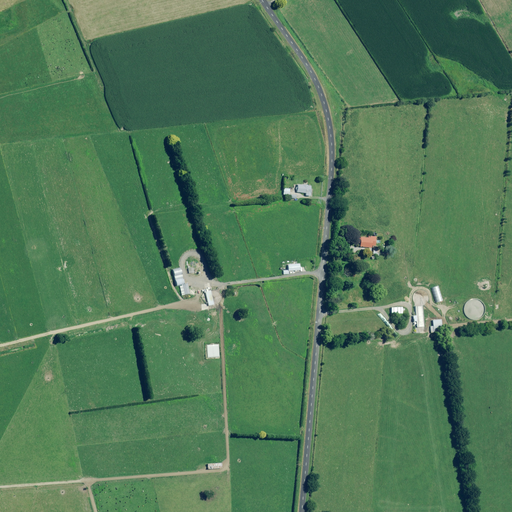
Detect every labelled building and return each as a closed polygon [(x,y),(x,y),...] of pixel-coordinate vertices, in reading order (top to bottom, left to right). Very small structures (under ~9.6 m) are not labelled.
[(310,185),(297,184),(297,192),(305,193),(305,196),(310,196),(310,185)] [(375,237),(368,236),(368,238),(358,237),(357,243),(360,243),(359,247),(371,248),(371,246),(375,246),(375,237)] [(288,271),(294,271),(297,271),(297,270),(299,270),(299,264),(287,265),(288,270),(283,271),(283,274),(288,274),(288,271)] [(189,294),(187,284),(179,286),(181,295),(189,294)] [(442,300),(437,286),(431,288),(436,302),(442,300)] [(207,292),(206,289),(203,290),(204,293),(205,293),(208,306),(213,305),(210,291),(207,292)] [(423,327),(421,306),(415,307),(416,316),(413,316),(413,321),(416,321),(416,327),(423,327)] [(441,332),(440,320),(432,320),(433,326),(430,327),(431,333),(441,332)]
